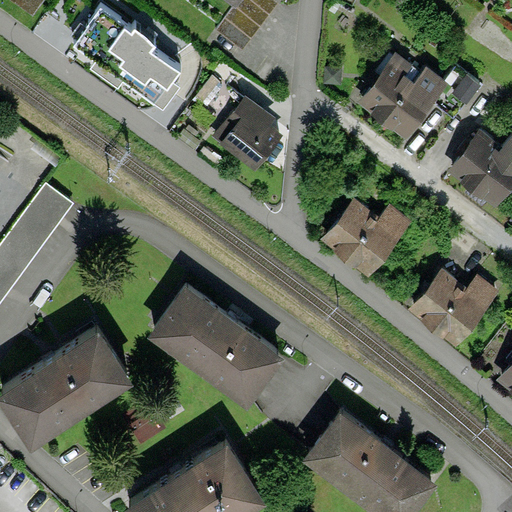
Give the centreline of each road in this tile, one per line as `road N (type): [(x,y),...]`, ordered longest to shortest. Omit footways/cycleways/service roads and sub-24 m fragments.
road 1 (residential): [(0,328),(88,224),(137,217),(491,477),(501,511)]
road 2 (residential): [(284,224),(0,18)]
road 3 (residential): [(511,413),(284,224)]
road 4 (residential): [(303,101),(323,105),(511,242)]
road 5 (trunk): [(511,95),(399,0)]
road 6 (residential): [(284,224),(294,208),(303,101)]
road 7 (residential): [(92,511),(0,427)]
